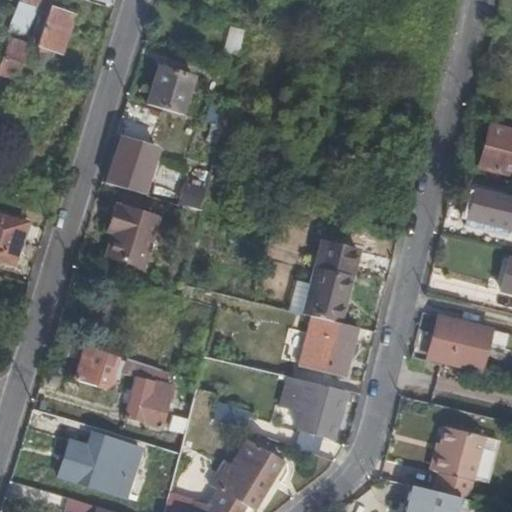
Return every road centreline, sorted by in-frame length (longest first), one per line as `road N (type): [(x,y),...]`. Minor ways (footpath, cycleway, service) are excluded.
road 1 (residential): [(471,0),(365,434),(346,476),(299,511)]
road 2 (residential): [(8,406),(136,0)]
